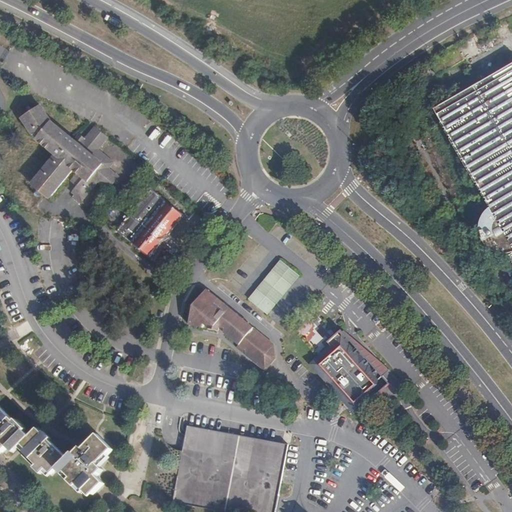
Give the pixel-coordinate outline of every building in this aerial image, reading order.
[(464,60),(456,47),(433,60),(435,64),(432,66),(437,75),(464,60)] [(511,64),(434,110),(441,121),(442,121),(491,207),(489,209),(483,214),(482,217),(480,222),(479,227),(479,230),(481,238),(483,243),(487,247),(494,252),(502,254),(504,254),(507,254),(511,252),(511,64)] [(97,148),(107,137),(94,127),(85,139),(78,133),(73,139),(53,123),(52,123),(39,105),(21,118),(33,135),(35,138),(38,141),(39,142),(55,155),(31,183),(44,193),(49,198),(73,169),(77,173),(72,180),(77,185),(72,191),(75,194),(82,199),(98,180),(108,188),(117,176),(108,168),(113,161),(97,148)] [(154,259),(187,217),(151,188),(117,230),(154,259)] [(80,202),(82,199),(75,194),(73,197),(80,202)] [(266,313),(298,274),(282,262),(251,300),(266,313)] [(274,345),(206,290),(193,306),(189,324),(203,327),(204,323),(209,325),(208,329),(219,331),(220,327),(225,328),(224,332),(225,333),(240,345),(246,350),(245,354),(265,370),(275,359),(274,345)] [(330,343),(333,346),(343,337),(357,352),(360,349),(371,362),(368,365),(375,373),(379,370),(384,376),(391,371),(343,331),(330,343)] [(343,337),(313,364),(356,412),(386,386),(381,380),(384,376),(379,370),(375,373),(368,365),(371,362),(360,349),(357,352),(343,337)] [(237,347),(245,354),(246,350),(240,345),(237,347)] [(390,383),(384,376),(381,380),(386,386),(390,383)] [(0,444),(6,451),(9,448),(14,453),(30,436),(25,431),(27,429),(17,420),(15,421),(0,406),(0,444)] [(275,511),(288,445),(187,426),(182,452),(173,503),(221,511),(275,511)] [(67,458),(43,433),(24,452),(43,472),(46,469),(51,474),(59,466),(84,491),(87,488),(93,495),(104,483),(97,476),(103,470),(97,463),(101,459),(94,451),(99,446),(106,454),(107,455),(113,450),(98,434),(83,449),(81,447),(74,453),(73,452),(67,458)]
